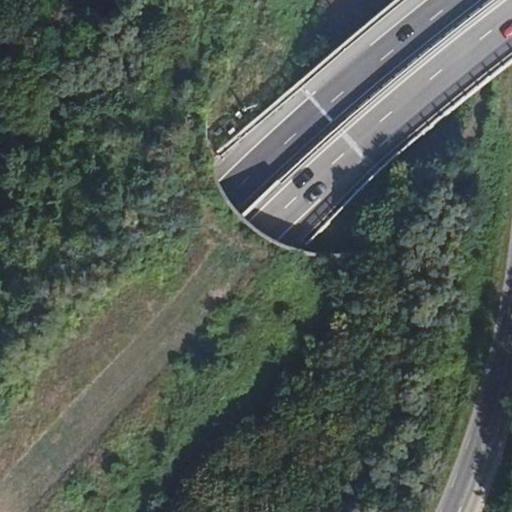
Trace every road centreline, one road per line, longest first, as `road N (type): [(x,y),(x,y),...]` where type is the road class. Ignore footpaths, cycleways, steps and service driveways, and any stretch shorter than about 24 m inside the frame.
road 1 (motorway): [(9,511),(256,237),(511,16)]
road 2 (motorway): [(454,0),(221,202),(0,425)]
road 3 (secondary): [(511,336),(454,511)]
